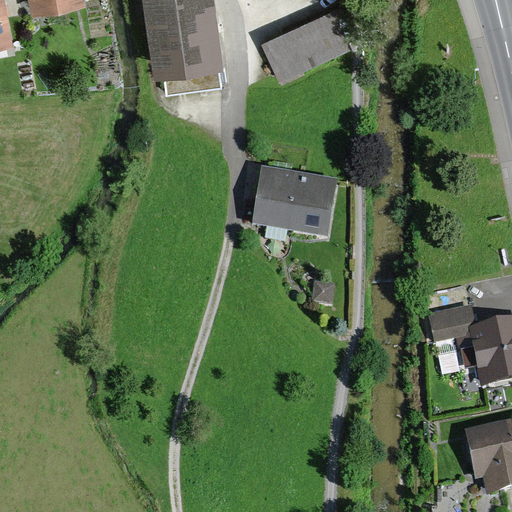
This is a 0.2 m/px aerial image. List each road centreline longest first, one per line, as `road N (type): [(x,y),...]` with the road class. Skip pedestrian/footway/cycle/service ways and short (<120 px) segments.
road 1 (track): [(177,511),(179,415),(223,265),(239,164),(241,41)]
road 2 (track): [(330,511),(349,341)]
